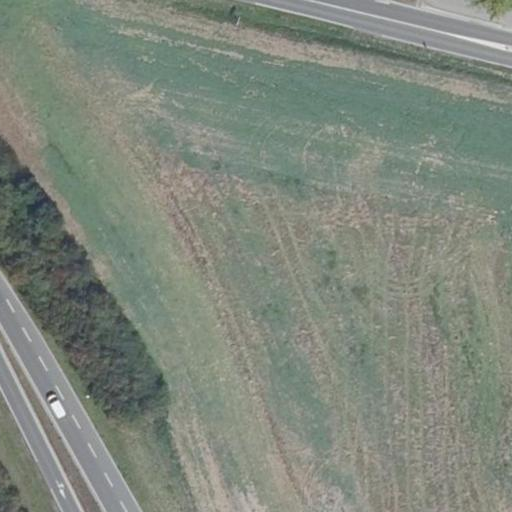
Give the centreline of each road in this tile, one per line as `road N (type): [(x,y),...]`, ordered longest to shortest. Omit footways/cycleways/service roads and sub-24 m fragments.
road 1 (primary): [(116,511),(0,305)]
road 2 (primary): [(494,43),(309,0)]
road 3 (primary): [(0,367),(71,511)]
